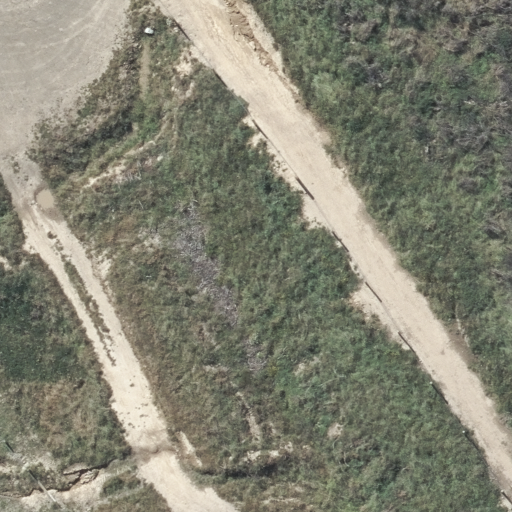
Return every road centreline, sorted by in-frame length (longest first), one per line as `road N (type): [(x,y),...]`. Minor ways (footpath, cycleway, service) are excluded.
road 1 (track): [(23,90),(276,511)]
road 2 (track): [(23,90),(68,33),(113,0)]
